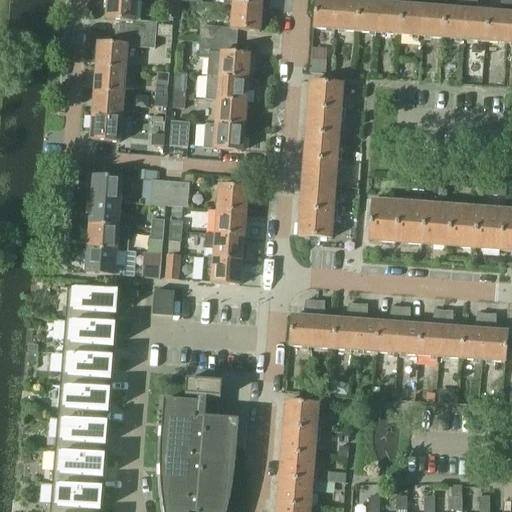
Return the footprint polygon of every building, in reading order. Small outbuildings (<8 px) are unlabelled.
[(119,22),(119,34),(155,37),(156,24),(133,22),(135,0),(109,0),(108,10),(107,11),(106,21),(119,22)] [(233,0),(233,6),(259,8),(259,0),(233,0)] [(315,0),(313,31),(335,33),(337,0),(326,0),(327,0),(322,0),(315,0)] [(337,0),(335,33),(357,34),(359,4),(359,3),(348,2),(347,0),(337,0)] [(359,4),(357,34),(378,36),(380,0),(370,0),(369,4),(359,3),(359,4)] [(380,0),(378,36),(400,37),(402,7),(391,6),(391,0),(380,0)] [(402,7),(400,37),(422,39),(423,0),(413,0),(412,7),(402,7)] [(423,0),(422,39),(443,40),(444,10),(434,9),(434,0),(423,0)] [(444,10),(443,40),(464,42),(466,0),(457,0),(455,11),(444,10)] [(466,0),(464,42),(486,43),(488,13),(477,13),(476,0),(466,0)] [(488,13),(486,43),(507,45),(510,0),(501,0),(499,14),(488,13)] [(163,17),(172,17),(173,7),(164,6),(163,17)] [(259,8),(233,6),(231,30),(231,31),(236,32),(236,31),(259,33),(259,31),(257,31),(258,20),(260,20),(260,9),(259,8)] [(199,27),(199,41),(211,41),(235,43),(236,32),(231,31),(231,30),(199,27)] [(96,69),(97,69),(123,71),(125,47),(154,50),(155,37),(119,34),(118,46),(98,44),(97,46),(99,46),(98,58),(96,58),(96,69)] [(199,41),(198,53),(200,54),(199,61),(208,62),(207,78),(219,79),(247,81),(247,80),(245,80),(246,67),(248,67),(248,57),(234,56),(235,43),(211,41),(199,41)] [(309,62),(309,74),(309,76),(325,77),(325,63),(309,62)] [(94,93),(95,93),(121,95),(123,71),(97,69),(96,81),(95,81),(94,93)] [(207,80),(205,102),(217,103),(245,105),(245,103),(243,103),(244,92),(246,92),(247,81),(219,79),(219,81),(207,80)] [(309,84),(307,110),(344,113),(345,102),(340,102),(341,87),(309,84)] [(155,89),(154,99),(166,100),(167,90),(155,89)] [(173,90),(173,101),(184,101),(185,91),(173,90)] [(93,117),(120,119),(121,95),(95,93),(94,105),(93,105),(92,117),(93,117)] [(153,109),(165,110),(166,100),(154,99),(153,109)] [(173,101),(172,111),(183,111),(184,101),(173,101)] [(217,103),(215,127),(243,129),(243,128),(242,128),(242,117),(244,117),(245,105),(217,103)] [(307,110),(305,137),(338,140),(339,124),(343,124),(344,113),(307,110)] [(118,143),(120,119),(93,117),(92,130),(91,130),(90,141),(118,143)] [(171,123),(169,149),(187,150),(189,125),(171,123)] [(206,127),(204,150),(214,151),(220,152),(241,153),(242,151),(240,151),(241,139),(242,139),(243,129),(215,127),(215,128),(206,127)] [(163,136),(151,136),(150,146),(162,147),(163,136)] [(305,137),(303,162),(340,165),(341,153),(337,153),(338,140),(305,137)] [(303,162),(301,188),(334,190),(335,175),(339,175),(340,165),(303,162)] [(136,182),(151,183),(156,183),(157,174),(137,172),(136,182)] [(184,177),(183,185),(188,186),(192,187),(192,178),(184,177)] [(92,193),(91,203),(119,205),(121,180),(93,178),(93,180),(94,180),(93,192),(92,193)] [(183,185),(156,183),(151,183),(149,206),(167,208),(186,210),(188,186),(183,185)] [(217,188),(215,213),(244,215),(244,214),(242,213),(243,201),(245,201),(246,190),(217,188)] [(301,188),(299,213),(336,215),(337,205),(333,204),(334,190),(301,188)] [(436,202),(445,203),(446,192),(437,191),(436,202)] [(90,217),(89,227),(91,227),(117,229),(119,205),(91,203),(91,204),(92,204),(91,216),(90,217)] [(396,241),(401,241),(404,211),(371,208),(368,243),(370,243),(370,239),(380,240),(379,244),(396,245),(396,241)] [(404,211),(401,241),(407,242),(406,246),(423,247),(423,243),(428,243),(431,213),(404,211)] [(215,213),(214,236),(204,236),(242,239),(242,237),(240,237),(241,225),(243,225),(244,215),(215,213)] [(297,238),(317,239),(330,240),(331,224),(335,224),(336,215),(299,213),(297,238)] [(431,213),(428,243),(434,243),(433,248),(448,249),(449,245),(454,245),(457,215),(431,213)] [(457,215),(454,245),(460,246),(459,250),(474,251),(474,247),(481,247),(483,217),(457,215)] [(511,219),(483,217),(481,247),(487,248),(486,252),(511,254),(511,219)] [(151,222),(150,232),(162,233),(163,223),(151,222)] [(169,223),(168,234),(181,235),(181,224),(169,223)] [(88,241),(87,250),(89,251),(115,253),(127,253),(129,229),(117,229),(91,227),(90,240),(88,241)] [(149,242),(162,243),(162,233),(150,232),(149,242)] [(168,234),(168,244),(180,245),(181,235),(168,234)] [(213,251),(212,260),(240,263),(240,261),(238,261),(239,248),(241,249),(242,239),(204,236),(203,251),(213,251)] [(86,264),(85,275),(113,277),(123,278),(124,269),(114,268),(115,253),(89,251),(88,264),(86,264)] [(146,279),(146,280),(159,281),(159,280),(159,269),(160,257),(148,256),(147,268),(146,279)] [(167,257),(166,270),(178,271),(179,258),(167,257)] [(200,284),(210,285),(238,287),(238,285),(236,284),(237,273),(239,273),(240,263),(212,260),(202,259),(200,284)] [(165,281),(165,282),(177,283),(177,281),(178,271),(166,270),(165,281)] [(66,290),(64,323),(110,327),(111,315),(115,315),(117,293),(66,290)] [(151,317),(171,318),(173,294),(153,292),(151,317)] [(292,318),(290,348),(312,350),(315,303),(305,303),(302,319),(292,318)] [(315,303),(312,350),(333,351),(335,321),(324,320),(323,304),(315,303)] [(335,321),(333,351),(355,353),(358,307),(348,306),(346,322),(335,321)] [(358,307),(355,353),(376,355),(378,324),(366,323),(366,307),(358,307)] [(378,324),(376,355),(398,356),(401,310),(391,309),(388,325),(378,324)] [(401,310),(398,356),(419,358),(421,328),(409,327),(409,311),(401,310)] [(421,328),(419,358),(440,359),(444,313),(434,312),(431,328),(421,328)] [(444,313),(440,359),(462,361),(464,331),(453,330),(452,314),(444,313)] [(464,331),(462,361),(483,363),(487,317),(477,316),(474,332),(464,331)] [(487,317),(483,363),(504,364),(506,334),(496,333),(495,317),(487,317)] [(64,323),(61,356),(107,359),(108,348),(113,349),(114,327),(110,327),(64,323)] [(61,356),(59,389),(105,392),(105,381),(110,381),(112,360),(107,359),(61,356)] [(225,511),(226,511),(229,497),(223,497),(224,486),(231,487),(233,473),(234,460),(235,447),(238,421),(218,420),(221,384),(185,381),(184,397),(197,398),(196,403),(163,401),(161,428),(169,429),(168,439),(160,439),(159,454),(159,466),(166,467),(165,478),(159,477),(160,494),(162,509),(162,511),(225,511)] [(59,389),(56,421),(102,425),(103,414),(107,414),(109,392),(105,392),(59,389)] [(418,401),(432,403),(433,392),(418,391),(418,401)] [(284,404),(282,429),(318,432),(320,432),(320,423),(316,421),(317,406),(284,404)] [(56,421),(54,454),(99,458),(100,447),(105,447),(107,425),(102,425),(56,421)] [(282,429),(280,457),(312,459),(313,459),(314,442),(319,441),(320,432),(318,432),(282,429)] [(54,454),(51,487),(97,490),(98,479),(102,480),(104,458),(99,458),(54,454)] [(280,457),(278,482),(314,485),(316,485),(316,473),(312,473),(313,459),(312,459),(280,457)] [(322,474),(322,484),(327,485),(344,486),(345,476),(322,474)] [(278,482),(277,507),(308,510),(309,510),(311,494),(315,493),(316,485),(314,485),(278,482)] [(51,487),(49,511),(95,511),(97,511),(99,511),(102,490),(97,490),(51,487)] [(489,511),(489,498),(478,498),(478,511),(479,511),(489,511)] [(378,511),(378,499),(368,499),(367,511),(378,511)] [(406,500),(395,499),(395,511),(405,511),(406,511),(406,500)] [(433,511),(433,499),(423,499),(422,511),(433,511)] [(451,499),(450,511),(461,511),(461,499),(451,499)]
